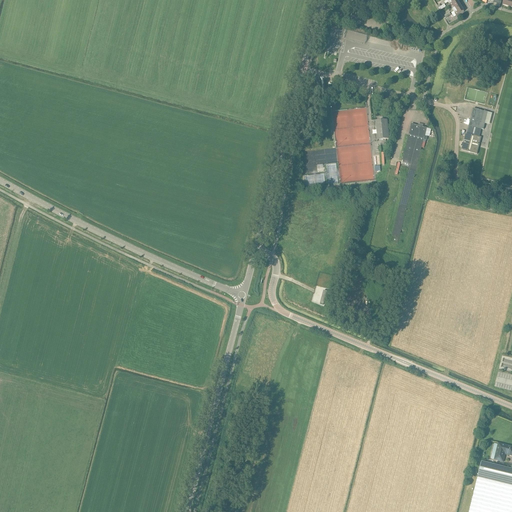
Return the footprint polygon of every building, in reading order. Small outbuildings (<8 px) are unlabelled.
[(458,3),(451,7),(454,12),(461,7),(458,3)] [(461,7),(454,12),(456,16),(464,12),(461,7)] [(469,126),(471,127),(470,133),(476,134),(477,128),(483,130),(488,113),(478,110),(478,111),(473,110),(473,109),(469,126)] [(376,121),(376,126),(377,129),(379,129),(380,140),(389,139),(387,120),(376,121)] [(426,128),(412,124),(401,167),(408,169),(391,242),(398,243),(424,139),(426,140),(427,136),(424,136),(426,128)] [(481,138),(466,134),(461,150),(477,154),(481,138)] [(326,293),(321,306),(325,307),(329,294),(326,293)] [(511,446),(498,443),(494,460),(503,462),(505,454),(511,456),(511,446)] [(469,511),(511,511),(511,469),(481,462),(477,478),(476,483),(469,511)]
